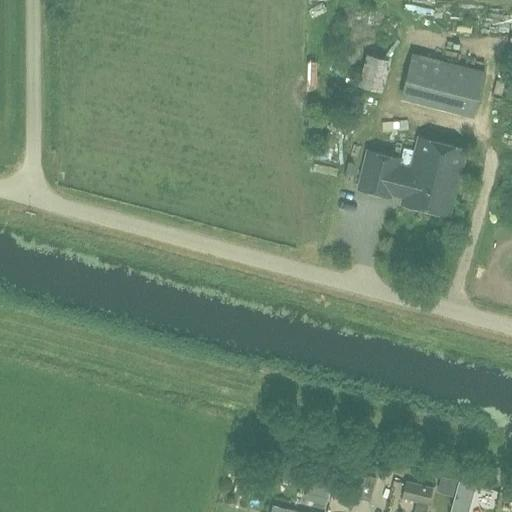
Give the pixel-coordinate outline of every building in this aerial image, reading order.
[(365,45),(368,79),(383,78),(381,43),(365,45)] [(474,116),(484,72),(411,53),(400,97),(474,116)] [(322,84),(321,56),(308,57),(309,85),(322,84)] [(401,160),(368,152),(358,191),(391,199),(392,195),(403,198),(402,204),(447,215),(464,147),(418,136),(411,166),(400,163),(401,160)] [(361,474),(354,497),(367,501),(374,477),(361,474)] [(401,498),(427,505),(432,487),(405,480),(401,498)] [(328,491),(316,488),(308,486),(305,498),(324,503),(328,491)]
